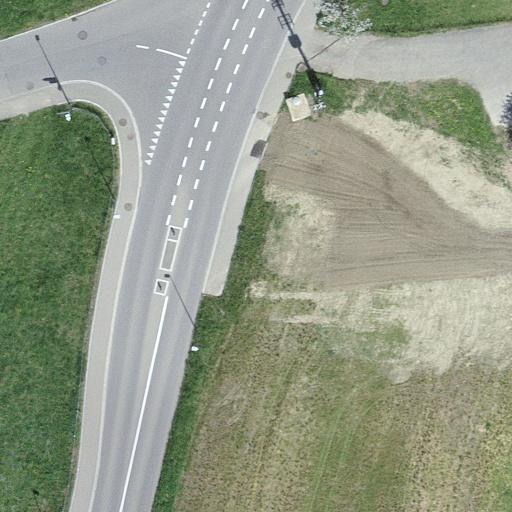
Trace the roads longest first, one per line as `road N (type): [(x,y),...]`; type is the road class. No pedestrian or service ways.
road 1 (secondary): [(118,511),(168,258),(229,55)]
road 2 (residential): [(229,55),(147,44),(76,49),(0,71)]
